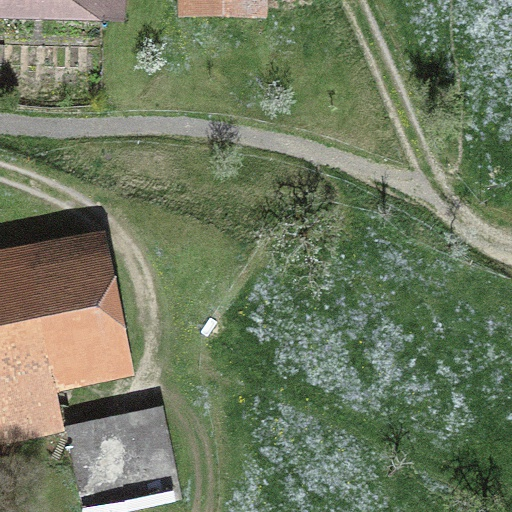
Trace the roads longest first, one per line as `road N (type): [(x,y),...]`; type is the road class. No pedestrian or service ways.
road 1 (track): [(0,171),(84,207),(112,229),(143,283),(150,327),(142,379),(115,399),(66,403)]
road 2 (track): [(357,0),(420,160),(456,220),(511,247)]
